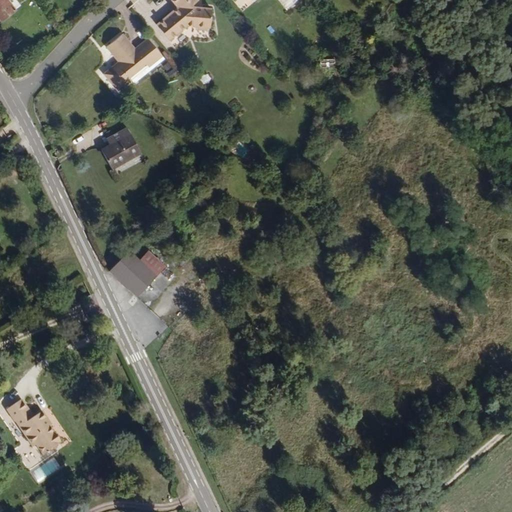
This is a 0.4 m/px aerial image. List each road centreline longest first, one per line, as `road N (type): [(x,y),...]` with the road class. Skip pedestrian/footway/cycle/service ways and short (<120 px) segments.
road 1 (secondary): [(211,511),(11,98)]
road 2 (residential): [(11,98),(122,0)]
road 3 (track): [(413,511),(511,426)]
